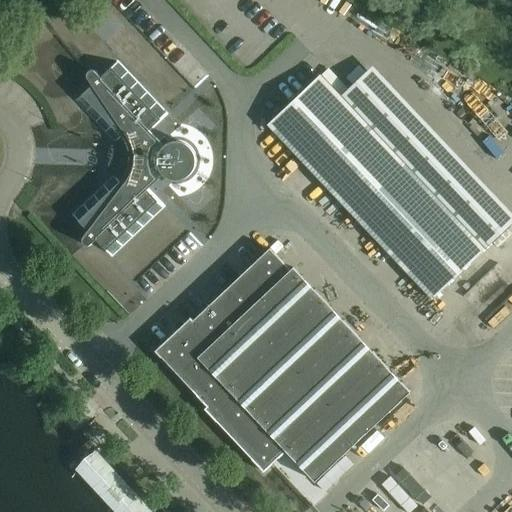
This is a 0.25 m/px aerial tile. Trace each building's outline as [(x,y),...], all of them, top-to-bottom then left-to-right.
[(220,40),(232,31),(225,21),(213,30),(220,40)] [(114,176),(110,180),(73,215),(88,230),(83,237),(82,239),(82,240),(82,242),(83,243),(84,244),(85,245),(87,245),(89,245),(90,244),(96,239),(111,255),(163,207),(147,189),(163,174),(165,176),(168,178),(171,179),(174,179),(178,179),(181,179),(184,177),(187,176),(189,174),(192,171),(193,168),(194,165),(195,161),(195,158),(194,155),(193,152),(191,149),(189,146),(186,144),(183,143),(180,142),(176,141),(173,141),(169,142),(166,144),(163,146),(148,130),(166,113),(117,62),(100,77),(95,72),(93,71),(92,70),(90,71),(89,71),(87,72),(87,74),(86,76),(87,77),(92,85),(76,100),(115,141),(117,144),(119,147),(121,151),(122,155),(118,155),(117,162),(121,162),(120,166),(119,170),(116,173),(114,176)] [(485,249),(340,96),(320,75),(267,124),(432,299),(485,249)] [(190,318),(158,347),(155,350),(207,406),(205,408),(263,471),(286,450),(314,481),(410,392),(293,267),(290,270),(269,248),(192,320),(190,318)] [(498,319),(511,305),(511,284),(487,307),(498,319)] [(511,371),(496,371),(495,387),(511,387),(511,371)] [(75,475),(109,511),(153,511),(99,453),(75,475)] [(440,494),(450,484),(422,455),(412,464),(440,494)] [(401,474),(428,503),(437,494),(411,465),(401,474)] [(414,511),(419,511),(426,504),(398,478),(388,488),(414,511)]
